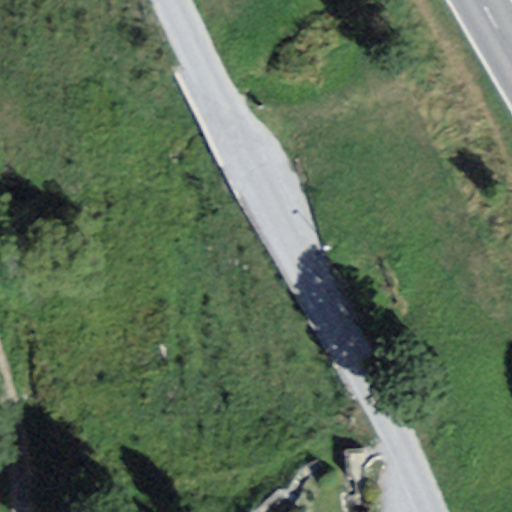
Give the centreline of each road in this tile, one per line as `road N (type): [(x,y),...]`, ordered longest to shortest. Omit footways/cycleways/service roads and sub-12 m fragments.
road 1 (residential): [(429,511),(398,434),(325,312),(171,0)]
road 2 (track): [(29,511),(18,401),(0,359)]
